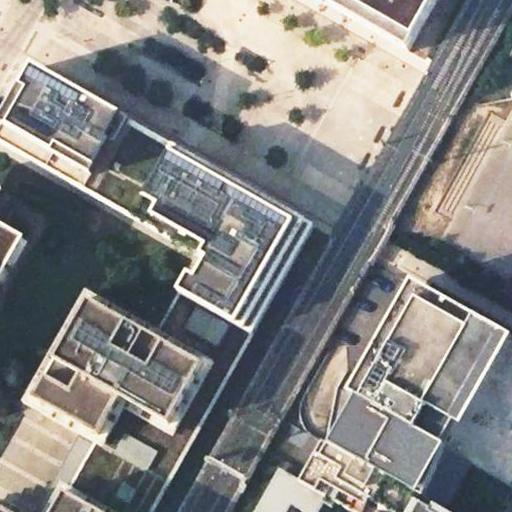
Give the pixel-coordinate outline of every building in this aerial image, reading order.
[(437,0),(317,0),(409,51),(437,0)] [(253,335),(314,226),(221,174),(35,69),(8,116),(0,130),(0,144),(49,172),(50,171),(181,246),(200,257),(180,293),(253,335)] [(0,315),(43,242),(3,220),(17,196),(0,185),(0,315)] [(422,290),(360,400),(442,446),(504,336),(422,290)] [(152,511),(253,335),(180,293),(156,331),(138,322),(87,293),(28,400),(98,439),(54,511),(33,511),(0,493),(0,511),(152,511)] [(511,340),(504,336),(442,446),(470,463),(511,486),(511,340)] [(443,510),(470,463),(442,446),(360,400),(356,424),(359,426),(343,454),(443,510)] [(446,511),(443,510),(343,454),(332,448),(324,443),(301,482),(328,498),(328,499),(350,511),(364,511),(371,502),(388,511),(446,511)] [(320,511),(328,499),(328,498),(301,482),(287,474),(264,511),(320,511)] [(388,511),(371,502),(364,511),(388,511)]
